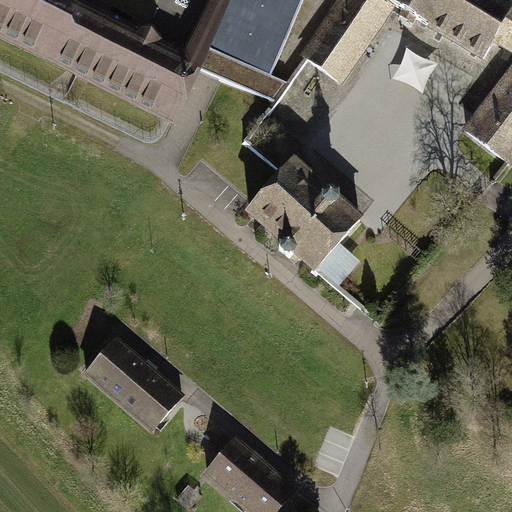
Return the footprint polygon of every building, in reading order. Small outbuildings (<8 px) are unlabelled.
[(287,85),(270,77),(302,0),(0,0),(0,32),(4,35),(3,37),(10,41),(9,44),(11,45),(13,39),(21,43),(19,46),(27,49),(25,52),(27,53),(30,48),(37,51),(36,54),(43,57),(41,60),(44,61),(47,56),(54,60),(53,62),(59,66),(58,68),(60,69),(63,64),(70,68),(69,70),(78,75),(80,71),(172,118),(174,118),(198,71),(274,103),(287,85)] [(347,0),(306,60),(339,83),(367,43),(355,35),(379,0),(383,0),(484,59),(494,41),(511,51),(511,74),(468,132),(506,162),(509,165),(511,161),(511,1),(509,0),(347,0)] [(428,93),(437,63),(406,53),(397,83),(428,93)] [(361,221),(293,164),(284,174),(249,215),(284,245),(280,250),(290,258),(294,253),(317,273),(320,270),(361,221)] [(87,376),(153,432),(183,397),(117,341),(87,376)] [(208,474),(252,511),(276,511),(294,493),(235,442),(208,474)]
